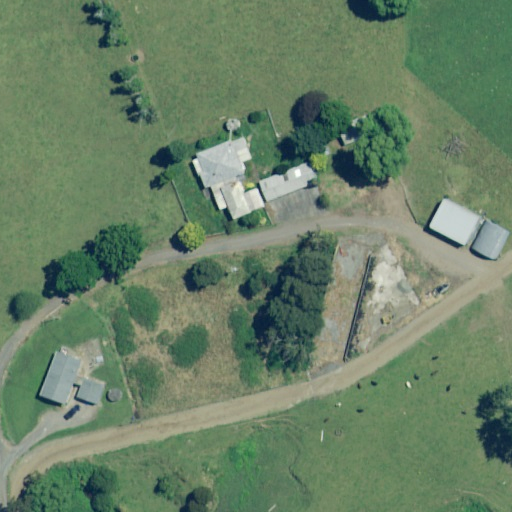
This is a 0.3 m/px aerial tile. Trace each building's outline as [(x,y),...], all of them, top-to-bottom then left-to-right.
[(376,134),(368,116),(340,127),(348,146),(376,134)] [(198,161),(196,161),(202,176),(204,175),(209,189),(214,187),(240,176),(247,173),(243,164),(255,159),(247,137),(201,155),(203,159),(198,161)] [(319,183),(311,163),(263,183),(271,202),(319,183)] [(240,176),(214,187),(223,210),(232,207),(237,219),(267,208),(259,189),(247,194),(240,176)] [(483,219),(449,201),(434,228),(469,246),(483,219)] [(509,232),(488,221),(474,248),(495,259),(509,232)] [(106,386),(88,380),(78,377),(83,362),(60,354),(45,397),(69,405),(76,383),(86,386),(82,399),(100,405),(106,386)] [(123,390),(113,389),(111,400),(121,402),(123,390)]
